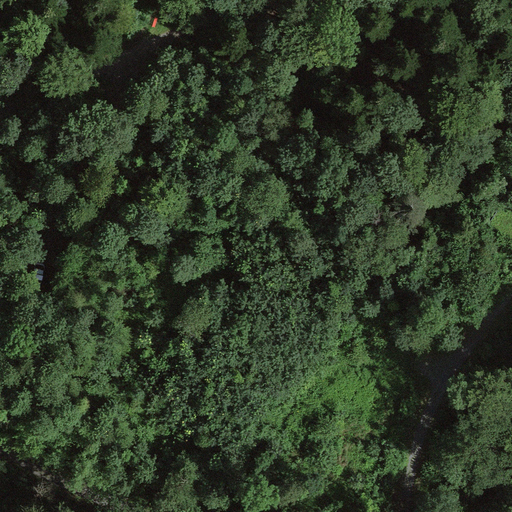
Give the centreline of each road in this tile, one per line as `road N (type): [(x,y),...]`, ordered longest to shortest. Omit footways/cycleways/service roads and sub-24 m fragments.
road 1 (track): [(266,0),(73,74),(0,116)]
road 2 (track): [(378,511),(404,414),(482,288)]
road 3 (track): [(140,49),(33,255)]
road 4 (track): [(441,354),(399,322),(240,280)]
